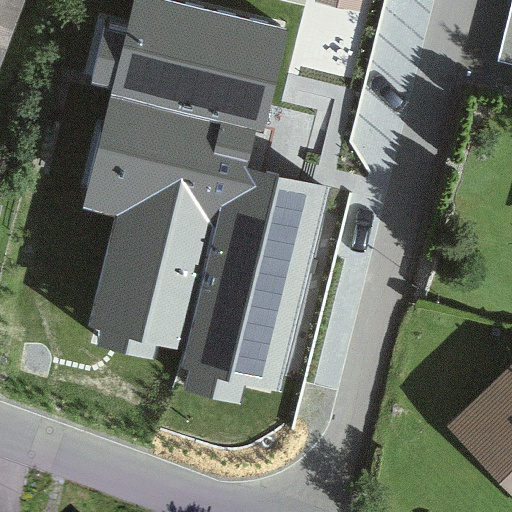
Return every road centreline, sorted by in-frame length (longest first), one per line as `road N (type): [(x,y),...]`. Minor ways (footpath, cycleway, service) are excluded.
road 1 (residential): [(453,0),(324,511)]
road 2 (residential): [(0,425),(241,511)]
